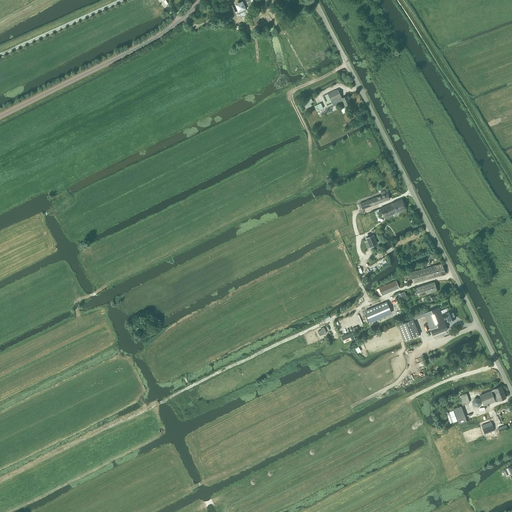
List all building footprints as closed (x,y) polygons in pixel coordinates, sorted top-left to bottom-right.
[(243,0),(242,0),(236,3),(239,10),(247,7),(244,0),(243,0)] [(257,0),(249,0),(248,0),(244,0),(251,14),(254,12),(253,9),(260,6),(257,0)] [(232,5),(227,8),(233,19),(237,16),(232,5)] [(338,89),(328,93),(334,106),(343,101),(345,106),(350,104),(347,96),(342,99),(341,96),(338,89)] [(382,196),(360,204),(362,209),(390,199),(388,193),(386,194),(384,191),(380,192),(382,196)] [(406,209),(402,199),(380,209),(385,218),(406,209)] [(367,238),(371,247),(377,245),(373,235),(367,238)] [(442,264),(430,267),(433,278),(446,274),(442,264)] [(433,278),(430,267),(411,273),(414,283),(433,278)] [(396,281),(379,288),(382,295),(399,288),(396,281)] [(417,288),(420,296),(437,290),(435,282),(417,288)] [(386,302),(365,311),(370,322),(391,313),(386,302)] [(425,312),(426,315),(431,329),(440,325),(445,323),(439,307),(425,312)] [(453,309),(442,314),(444,319),(448,318),(449,320),(456,318),(453,309)] [(426,315),(425,312),(424,310),(412,315),(413,319),(414,318),(415,320),(426,315)] [(414,318),(413,319),(399,324),(405,340),(421,334),(415,320),(414,318)] [(506,398),(501,386),(492,390),(491,390),(495,401),(499,400),(506,398)] [(495,401),(491,390),(479,395),(481,399),(482,403),(483,406),(495,401)] [(459,396),(463,405),(470,403),(466,393),(459,396)] [(481,399),(476,398),(473,402),(475,406),(479,407),(482,403),(481,399)] [(462,406),(453,409),(459,424),(467,421),(462,406)] [(491,422),(482,425),(485,434),(494,430),(491,422)]
